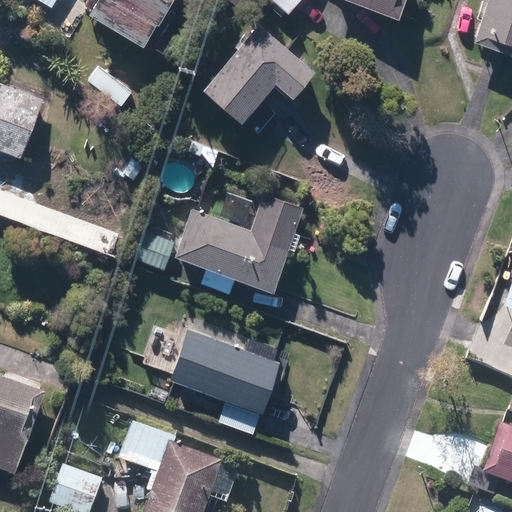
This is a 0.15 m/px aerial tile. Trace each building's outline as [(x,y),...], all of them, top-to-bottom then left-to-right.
[(91,0),(81,20),(133,49),(146,26),(151,28),(166,0),(91,0)] [(266,0),(285,15),(298,0),(266,0)] [(335,0),(389,20),(396,0),(335,0)] [(511,0),(483,0),(467,43),(511,59),(511,0)] [(307,73),(255,26),(195,92),(231,125),(268,85),(283,99),(307,73)] [(36,100),(0,86),(0,152),(14,158),(36,100)] [(187,210),(169,257),(264,293),(297,209),(259,194),(245,232),(187,210)] [(183,331),(164,380),(254,414),(273,365),(183,331)] [(0,471),(8,474),(36,391),(0,378),(0,471)] [(511,434),(493,428),(475,477),(511,490),(511,434)] [(196,511),(215,464),(164,445),(138,511),(196,511)] [(88,511),(101,480),(60,463),(43,505),(60,511),(88,511)]
